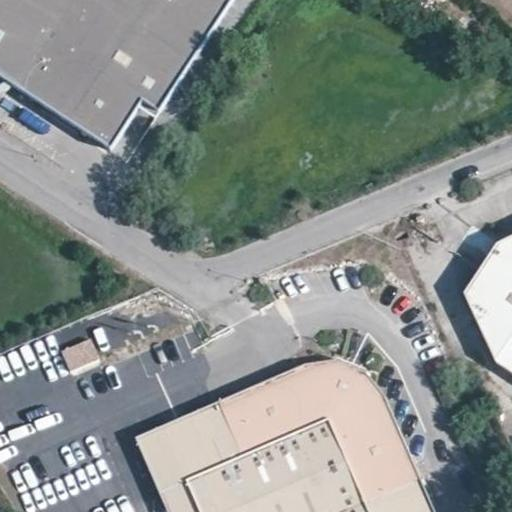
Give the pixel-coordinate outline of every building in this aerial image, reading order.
[(236,0),(0,0),(0,71),(120,147),(150,102),(164,111),(236,0)] [(511,233),(494,241),(463,294),(491,365),(511,377),(511,233)] [(62,351),(72,373),(102,360),(92,337),(62,351)] [(356,347),(220,405),(239,451),(187,473),(203,511),(372,511),(367,502),(417,478),(356,347)] [(203,511),(187,473),(239,451),(220,405),(140,439),(170,511),(203,511)] [(372,511),(433,511),(417,478),(367,502),(372,511)]
